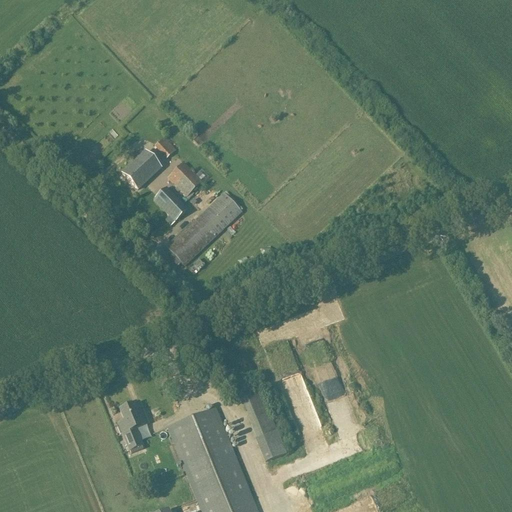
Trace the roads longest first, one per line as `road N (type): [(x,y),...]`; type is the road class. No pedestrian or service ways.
road 1 (unclassified): [(0,410),(511,206)]
road 2 (track): [(198,331),(0,130)]
